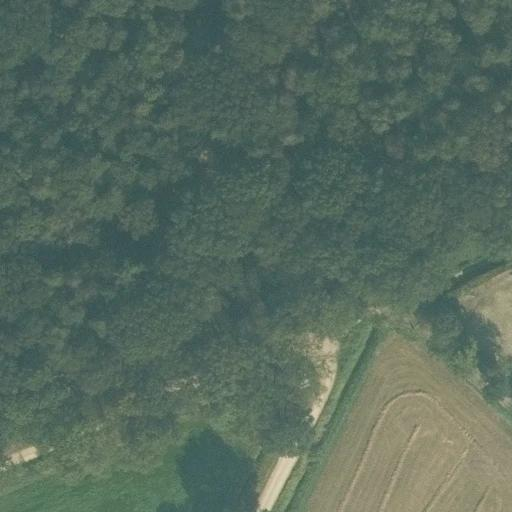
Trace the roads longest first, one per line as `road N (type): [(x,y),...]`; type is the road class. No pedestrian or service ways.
road 1 (track): [(313,333),(0,465)]
road 2 (unclassified): [(262,511),(329,372),(313,333)]
road 3 (track): [(511,411),(411,323),(399,298)]
